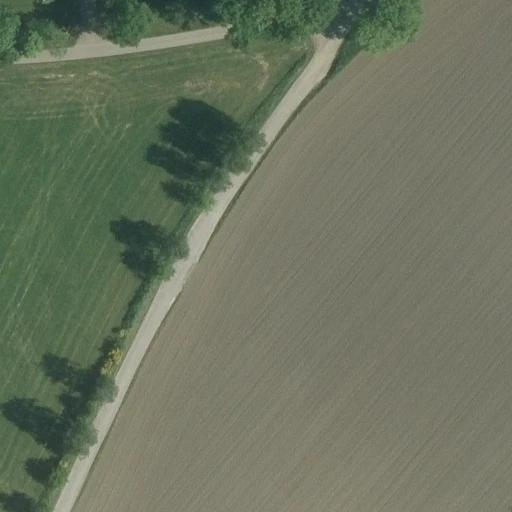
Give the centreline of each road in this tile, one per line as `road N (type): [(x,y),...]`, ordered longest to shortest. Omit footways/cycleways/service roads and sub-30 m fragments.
road 1 (track): [(354,9),(328,56),(189,239),(59,511)]
road 2 (unclassified): [(366,0),(317,24),(49,61),(0,60)]
